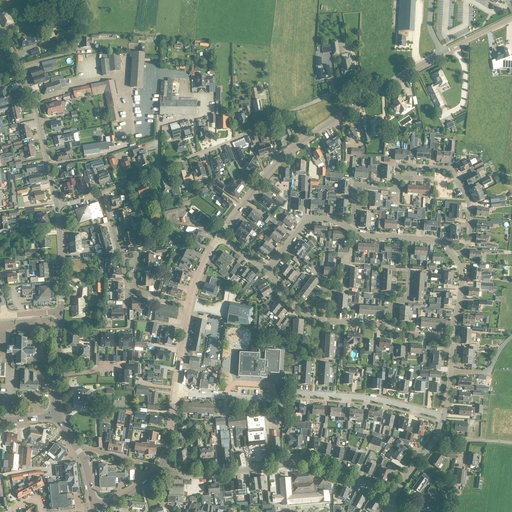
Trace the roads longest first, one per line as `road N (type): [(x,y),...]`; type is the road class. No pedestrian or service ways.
road 1 (residential): [(56,205),(361,87)]
road 2 (residential): [(454,256),(469,244),(471,219),(451,168),(398,165),(397,189),(355,187),(353,230)]
road 3 (unclassified): [(390,501),(294,462),(205,475),(160,466)]
road 4 (tertiary): [(218,236),(283,156),(369,97)]
road 5 (secondary): [(56,205),(32,98),(0,27)]
road 6 (residential): [(443,416),(381,399),(295,392)]
road 7 (residential): [(391,328),(314,319),(266,271)]
